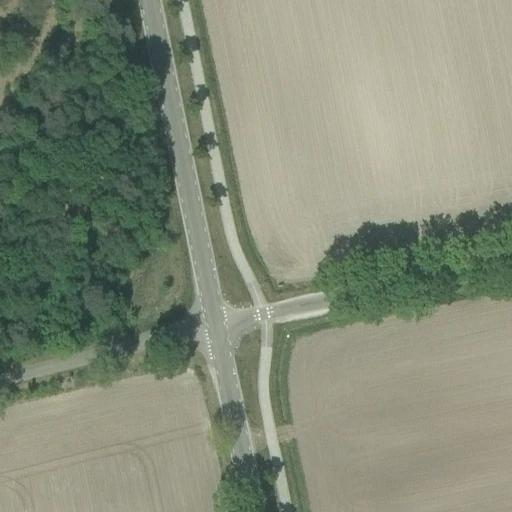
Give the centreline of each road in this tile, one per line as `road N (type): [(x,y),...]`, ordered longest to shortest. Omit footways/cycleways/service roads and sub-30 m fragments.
road 1 (tertiary): [(215,327),(149,0)]
road 2 (unclassified): [(215,327),(511,262)]
road 3 (unclassified): [(0,383),(215,327)]
road 4 (tertiary): [(252,511),(215,327)]
